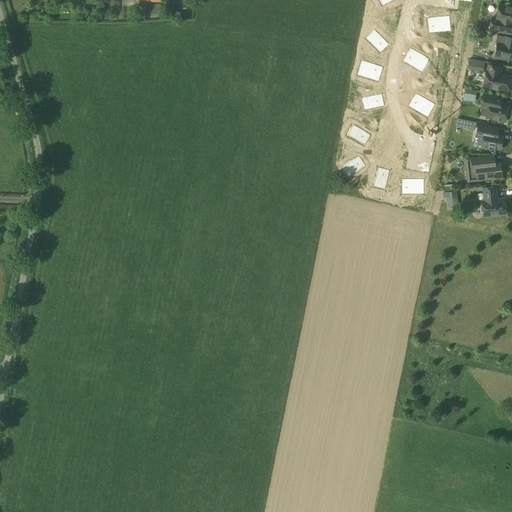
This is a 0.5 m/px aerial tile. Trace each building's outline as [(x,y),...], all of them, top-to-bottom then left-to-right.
[(511,4),(507,3),(505,4),(505,6),(499,5),(496,19),(492,18),(489,30),(511,34),(511,4)] [(140,16),(161,16),(161,4),(140,4),(140,16)] [(451,17),(427,21),(430,37),(454,33),(451,17)] [(380,36),(363,22),(355,32),(371,46),(380,36)] [(497,44),(494,57),(511,60),(511,45),(511,46),(511,42),(511,38),(497,36),(495,43),(497,44)] [(426,80),(433,65),(411,55),(404,69),(426,80)] [(375,62),(352,56),(348,72),(371,78),(375,62)] [(483,72),(485,62),(473,59),(472,60),(469,59),(467,68),(471,68),(471,70),(483,72)] [(500,75),(501,68),(488,65),(487,72),(486,72),(483,87),(508,92),(511,77),(500,75)] [(476,92),(465,89),(463,100),(474,102),(476,92)] [(376,91),(359,96),(363,108),(380,103),(376,91)] [(505,122),(508,107),(500,106),(502,99),(483,95),(481,108),(487,109),(486,118),(505,122)] [(442,114),(421,103),(414,118),(435,128),(442,114)] [(457,127),(476,128),(476,120),(458,119),(457,127)] [(476,145),(482,146),(481,147),(500,150),(503,136),(497,135),(499,129),(478,125),(476,137),(478,138),(476,145)] [(367,136),(348,127),(342,138),(361,148),(367,136)] [(476,165),(478,181),(502,178),(500,162),(486,164),(485,157),(471,158),(472,166),(476,165)] [(364,170),(356,160),(342,170),(350,180),(364,170)] [(391,173),(378,171),(374,192),(387,194),(391,173)] [(420,175),(397,177),(398,193),(422,192),(420,175)] [(483,217),(505,214),(504,200),(496,200),(495,187),(483,189),(484,202),(481,202),(483,217)] [(443,198),(447,197),(448,203),(457,202),(456,191),(443,193),(443,198)]
